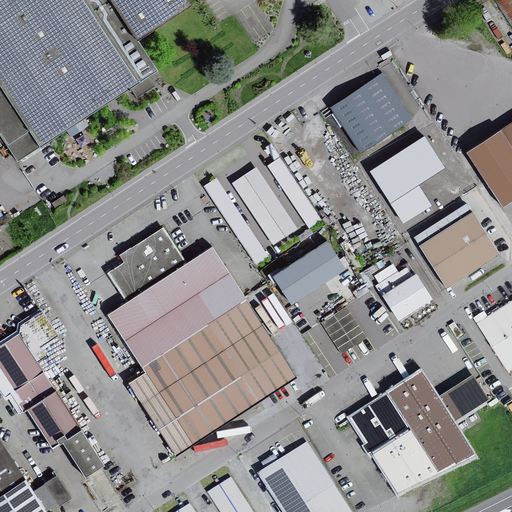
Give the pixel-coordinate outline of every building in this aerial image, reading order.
[(0,0),(0,141),(15,163),(153,73),(133,41),(184,8),(178,0),(0,0)] [(511,0),(498,0),(511,21),(511,0)] [(499,37),(511,29),(501,14),(489,22),(499,37)] [(384,72),(332,105),(362,152),(414,118),(384,72)] [(511,122),(463,153),(498,208),(511,199),(511,122)] [(427,135),(391,156),(399,169),(406,165),(409,169),(421,162),(425,169),(441,159),(427,135)] [(276,160),(269,164),(310,227),(323,219),(273,142),(267,146),(276,160)] [(258,166),(233,182),(274,243),(299,227),(258,166)] [(217,176),(205,185),(257,264),(270,256),(217,176)] [(467,212),(415,245),(442,288),(494,255),(467,212)] [(127,302),(106,315),(143,374),(127,384),(174,456),(294,379),(210,249),(186,264),(163,229),(120,256),(124,262),(108,272),(127,302)] [(324,241),(268,278),(287,305),(342,268),(324,241)] [(398,320),(425,301),(408,276),(381,295),(398,320)] [(511,370),(511,304),(478,326),(508,373),(511,370)] [(18,332),(37,361),(47,355),(41,346),(58,334),(42,310),(19,326),(18,332)] [(62,442),(82,429),(37,361),(18,332),(0,343),(0,384),(7,394),(11,391),(24,411),(27,409),(53,448),(62,442)] [(467,456),(420,378),(349,420),(365,447),(361,449),(368,460),(371,459),(395,499),(467,456)] [(485,403),(471,380),(438,400),(452,423),(485,403)] [(62,442),(84,475),(104,462),(82,429),(62,442)] [(0,490),(21,477),(0,444),(0,490)] [(348,511),(306,445),(256,476),(278,511),(348,511)] [(67,497),(54,477),(33,490),(45,511),(67,497)] [(250,511),(230,480),(208,494),(219,511),(250,511)] [(40,511),(22,482),(0,496),(0,511),(40,511)]
